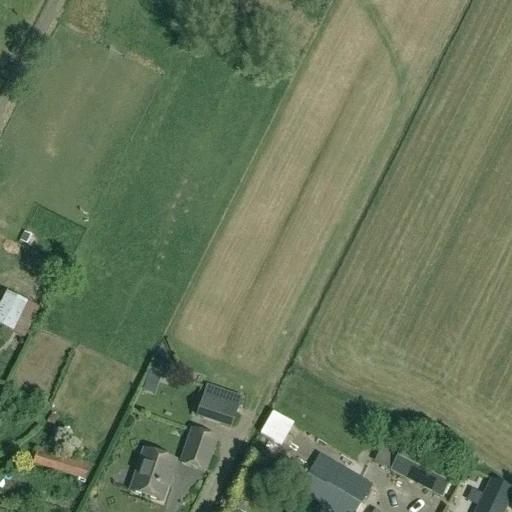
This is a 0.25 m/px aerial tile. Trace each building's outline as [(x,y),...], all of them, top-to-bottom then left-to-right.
[(0,327),(24,340),(39,309),(28,303),(36,287),(14,276),(0,305),(0,304),(0,327)] [(154,359),(149,373),(161,377),(166,374),(169,364),(154,359)] [(241,397),(206,386),(196,419),(230,430),(241,397)] [(53,428),(47,448),(63,453),(69,432),(53,428)] [(191,430),(179,466),(206,476),(218,440),(191,430)] [(390,473),(443,499),(456,472),(403,446),(390,473)] [(89,464),(37,449),(31,464),(84,480),(89,464)] [(162,503),(175,463),(144,453),(131,492),(162,503)] [(281,457),(270,477),(332,511),(367,511),(369,509),(360,504),(371,485),(318,455),(308,472),(281,457)] [(504,511),(511,495),(511,491),(491,481),(476,511),(504,511)] [(248,511),(251,506),(242,501),(237,510),(240,511),(248,511)]
